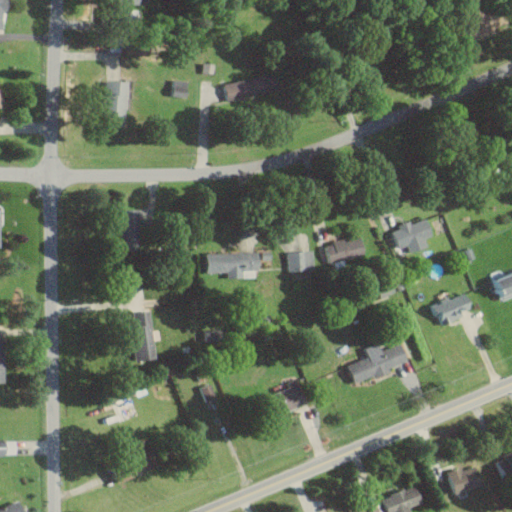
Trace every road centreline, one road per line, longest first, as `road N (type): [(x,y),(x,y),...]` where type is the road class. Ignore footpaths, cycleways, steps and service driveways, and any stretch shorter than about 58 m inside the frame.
road 1 (residential): [(0,174),(199,174),(272,164),(511,70)]
road 2 (residential): [(56,511),(57,0)]
road 3 (secondary): [(208,511),(511,385)]
